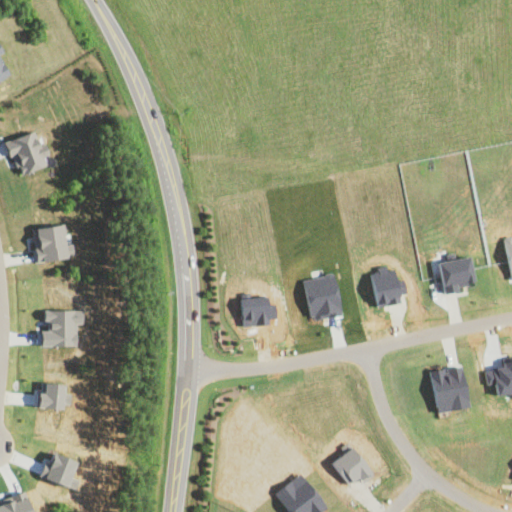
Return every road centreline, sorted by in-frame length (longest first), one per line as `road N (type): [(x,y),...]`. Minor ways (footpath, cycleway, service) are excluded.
road 1 (residential): [(173,511),(187,357),(176,205),(135,81),(91,0)]
road 2 (residential): [(511,317),(265,367),(186,370)]
road 3 (residential): [(363,349),(394,433),(417,463),(495,511)]
